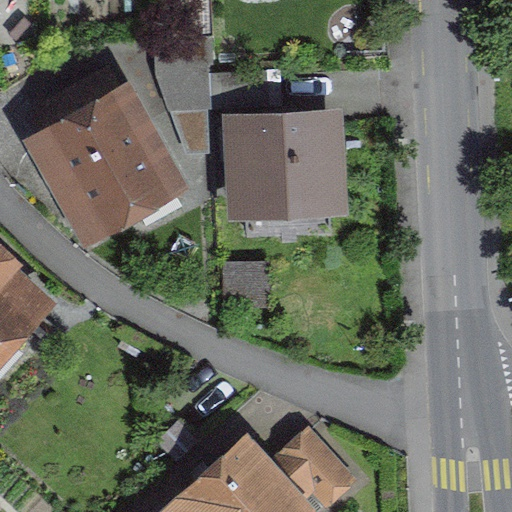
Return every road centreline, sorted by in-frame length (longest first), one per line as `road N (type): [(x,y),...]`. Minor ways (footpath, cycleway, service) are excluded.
road 1 (residential): [(0,198),(96,285),(236,357),(367,406),(469,410)]
road 2 (tertiary): [(445,0),(464,347)]
road 3 (residential): [(194,62),(75,81),(0,139)]
